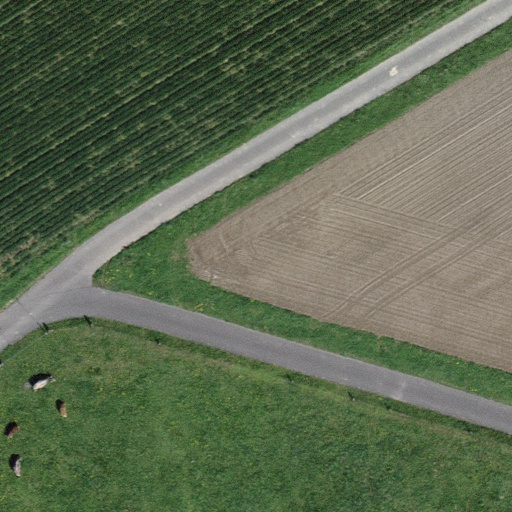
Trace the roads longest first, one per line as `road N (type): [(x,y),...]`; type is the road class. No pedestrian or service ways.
road 1 (track): [(511,2),(29,295)]
road 2 (track): [(29,295),(511,448)]
